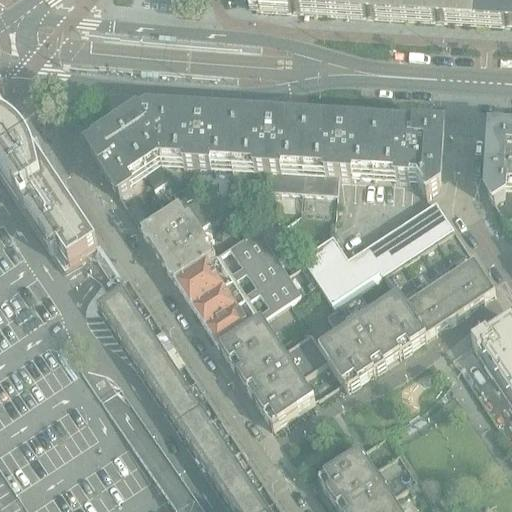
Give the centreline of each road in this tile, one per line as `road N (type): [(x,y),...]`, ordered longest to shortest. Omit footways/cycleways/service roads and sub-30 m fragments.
road 1 (tertiary): [(382,76),(278,44),(68,23),(24,8)]
road 2 (residential): [(299,511),(118,249)]
road 3 (tertiary): [(79,83),(254,95),(382,76)]
road 4 (residential): [(511,281),(465,208),(470,82)]
road 5 (residential): [(79,83),(65,157),(118,249)]
